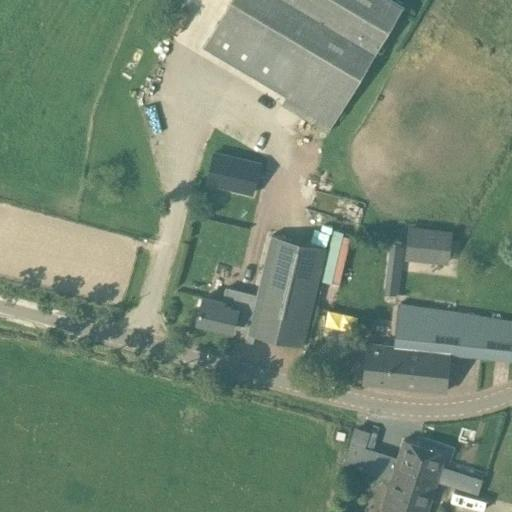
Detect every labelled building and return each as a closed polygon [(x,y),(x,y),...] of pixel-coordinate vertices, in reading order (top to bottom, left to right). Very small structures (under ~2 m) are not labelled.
[(234,0),(206,48),(313,112),(308,120),(330,133),(406,6),(395,0),(234,0)] [(259,161),(213,149),(205,182),(251,193),(259,161)] [(410,226),(406,257),(449,262),(453,231),(410,226)] [(301,355),(317,285),(327,246),(272,234),(257,295),(209,283),(199,321),(235,330),(236,323),(252,326),(249,342),(301,355)] [(511,317),(402,305),(397,346),(369,343),(365,383),(445,392),(450,353),(511,360),(511,317)] [(345,464),(378,474),(384,455),(363,448),(368,432),(357,428),(345,464)] [(403,440),(390,480),(411,487),(416,474),(437,481),(446,454),(403,440)] [(427,511),(437,481),(416,474),(411,487),(390,480),(381,508),(392,511),(427,511)]
